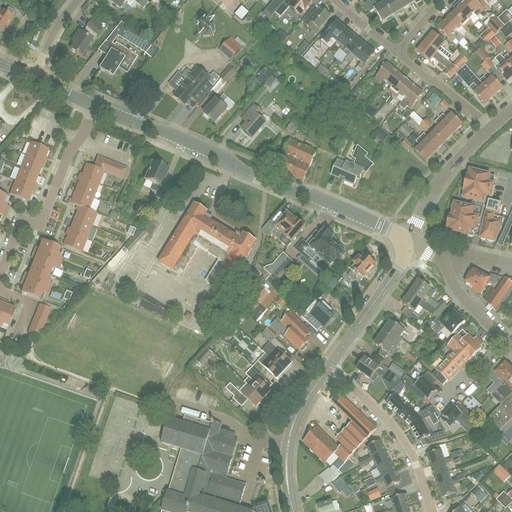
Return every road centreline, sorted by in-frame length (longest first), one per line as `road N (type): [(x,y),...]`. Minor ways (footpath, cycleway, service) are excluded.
road 1 (tertiary): [(407,245),(391,229),(93,105)]
road 2 (residential): [(0,274),(16,232),(39,223),(93,105)]
road 3 (residential): [(328,367),(398,434),(429,511)]
road 4 (tertiary): [(293,511),(291,430),(328,367)]
road 5 (residential): [(407,245),(426,201),(490,127)]
road 6 (tertiary): [(328,367),(407,245)]
